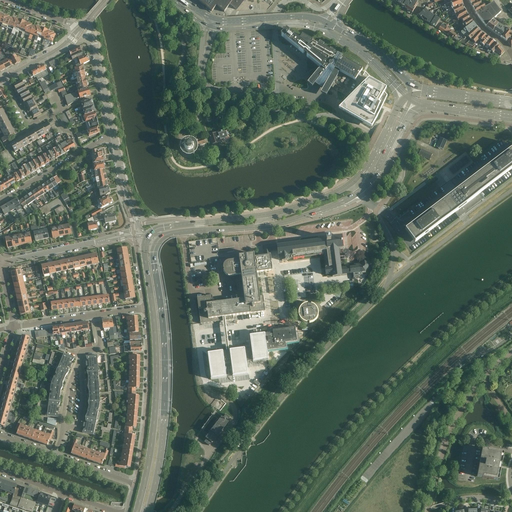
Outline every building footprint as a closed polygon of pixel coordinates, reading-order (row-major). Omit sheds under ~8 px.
[(197,0),(211,12),(216,6),(224,12),(227,8),(231,3),(236,7),(238,4),(241,0),(197,0)] [(387,0),(411,15),(417,4),(416,4),(417,2),(416,1),(415,0),(414,0),(387,0)] [(451,3),(444,5),(444,6),(446,11),(453,8),(462,4),(460,0),(457,0),(450,3),(451,3)] [(479,1),(471,5),(473,10),(475,13),(481,10),(485,8),(487,7),(485,4),(483,5),(481,5),(479,1)] [(487,7),(485,8),(487,12),(489,15),(497,8),(493,3),(487,7)] [(453,8),(446,11),(447,13),(450,11),(451,15),(454,14),(455,15),(465,10),(462,4),(453,8)] [(418,14),(423,20),(429,13),(424,8),(418,14)] [(487,12),(484,14),(487,18),(489,17),(492,21),(493,19),(494,18),(495,18),(501,12),(497,8),(489,15),(487,12)] [(454,14),(451,15),(452,17),(455,16),(457,19),(452,21),(454,24),(458,21),(459,20),(467,15),(465,10),(455,15),(454,14)] [(481,10),(475,13),(486,27),(492,21),(489,17),(487,18),(484,14),(481,10)] [(429,13),(423,20),(429,23),(434,15),(429,13)] [(1,25),(1,26),(7,28),(11,18),(9,18),(9,17),(5,15),(2,23),(1,25)] [(434,15),(429,23),(435,27),(440,19),(434,15)] [(467,15),(459,20),(460,22),(459,23),(460,25),(462,24),(470,19),(467,15)] [(11,18),(7,28),(13,30),(17,20),(13,18),(13,19),(11,18)] [(19,29),(23,20),(19,19),(19,20),(17,20),(13,30),(11,34),(14,35),(15,32),(18,33),(18,31),(19,29)] [(462,24),(460,25),(460,26),(461,28),(463,26),(465,29),(467,28),(473,24),(470,19),(462,24)] [(493,19),(492,21),(486,27),(492,32),(500,37),(506,29),(498,24),(493,19)] [(19,29),(18,31),(22,33),(21,37),(23,38),(24,35),(25,32),(28,24),(26,23),(27,22),(23,20),(19,29)] [(30,34),(33,27),(32,26),(32,25),(28,24),(25,32),(24,35),(29,37),(30,34)] [(438,29),(443,32),(447,27),(441,24),(438,29)] [(457,35),(453,39),(459,42),(476,28),(473,24),(467,28),(465,29),(459,34),(459,33),(457,35)] [(31,40),(33,35),(36,36),(39,28),(35,26),(35,27),(33,27),(30,34),(29,37),(28,39),(31,40)] [(39,28),(36,36),(35,40),(37,40),(39,37),(38,37),(38,36),(42,37),(45,28),(41,27),(41,28),(39,28)] [(45,28),(42,37),(44,38),(44,39),(42,45),(45,46),(46,42),(47,40),(50,32),(48,31),(49,30),(45,28)] [(476,28),(459,42),(465,45),(471,40),(474,36),(479,31),(476,28)] [(511,33),(506,29),(500,37),(506,41),(511,35),(511,33)] [(300,41),(299,40),(287,30),(285,32),(283,34),(282,34),(282,35),(281,36),(303,53),(304,53),(304,52),(306,50),(307,51),(310,53),(308,55),(307,55),(307,56),(306,56),(308,57),(321,68),(313,78),(318,82),(319,81),(320,82),(319,82),(319,83),(319,84),(320,84),(320,85),(321,85),(322,85),(323,84),(324,85),(323,86),(329,89),(330,87),(331,86),(339,72),(343,74),(349,78),(355,81),(358,76),(359,74),(361,71),(362,70),(362,69),(316,43),(315,43),(315,44),(315,45),(311,42),(312,41),(312,40),(304,35),(300,41)] [(451,32),(447,35),(453,39),(457,35),(454,33),(454,32),(452,30),(451,31),(451,32)] [(471,40),(465,45),(471,48),(474,48),(475,47),(473,45),(476,42),(483,34),(479,31),(474,36),(471,40)] [(47,40),(46,42),(49,43),(49,44),(51,44),(52,42),(55,35),(53,34),(54,33),(50,32),(47,40)] [(483,34),(476,42),(479,44),(480,43),(486,36),(483,34)] [(486,36),(480,43),(483,46),(485,44),(490,39),(486,36)] [(485,44),(483,46),(487,49),(489,47),(490,48),(495,43),(490,39),(485,44)] [(495,43),(490,48),(490,49),(489,48),(487,52),(488,52),(490,53),(491,51),(493,53),(495,50),(499,46),(495,43)] [(69,55),(66,56),(66,55),(64,56),(65,59),(71,56),(81,51),(79,46),(68,52),(69,55)] [(493,53),(492,53),(497,55),(498,56),(499,57),(500,57),(504,53),(499,46),(495,50),(493,53)] [(8,51),(4,54),(7,59),(8,60),(10,65),(11,66),(14,64),(15,65),(21,62),(19,58),(17,58),(16,55),(13,57),(12,55),(10,56),(8,51)] [(81,51),(71,56),(72,58),(68,60),(69,62),(74,60),(76,59),(83,56),(81,51)] [(0,58),(2,62),(5,69),(11,66),(10,65),(8,60),(7,59),(5,61),(1,54),(0,54),(0,58)] [(78,65),(76,66),(76,68),(79,67),(83,66),(84,66),(83,64),(90,61),(87,55),(83,56),(76,59),(78,63),(80,62),(80,64),(78,65)] [(46,70),(44,65),(41,66),(40,66),(37,67),(37,68),(31,71),(30,70),(28,71),(28,73),(31,78),(34,76),(34,77),(36,77),(38,80),(43,77),(49,75),(46,70)] [(72,73),(73,75),(76,74),(84,71),(83,66),(79,67),(76,68),(74,69),(74,70),(68,72),(69,74),(72,73)] [(71,78),(71,81),(77,79),(85,77),(84,71),(76,74),(73,75),(74,78),(71,78)] [(365,72),(363,76),(359,74),(358,76),(358,77),(347,97),(349,98),(350,98),(347,104),(344,109),(371,124),(387,95),(365,72)] [(77,79),(71,81),(72,83),(75,82),(76,85),(78,85),(86,82),(85,77),(77,79)] [(318,82),(313,78),(309,82),(315,86),(318,82)] [(13,89),(14,91),(24,85),(22,81),(14,85),(15,88),(13,89)] [(61,82),(49,88),(43,91),(45,94),(57,89),(64,87),(61,82)] [(78,85),(76,85),(76,88),(74,89),(74,92),(88,88),(86,82),(78,85)] [(24,85),(14,91),(15,93),(17,92),(18,95),(19,94),(27,90),(24,85)] [(5,99),(6,102),(9,100),(8,98),(2,87),(0,88),(0,97),(2,96),(4,100),(5,99)] [(61,92),(63,97),(65,97),(68,106),(78,100),(78,99),(80,98),(80,99),(91,95),(90,94),(89,90),(88,88),(80,91),(68,95),(65,90),(61,92)] [(19,94),(21,97),(19,98),(20,100),(30,94),(28,89),(27,90),(19,94)] [(30,94),(20,100),(21,101),(23,100),(24,103),(32,99),(30,94)] [(24,103),(23,104),(24,105),(26,105),(27,108),(36,103),(33,98),(33,99),(32,99),(24,103)] [(78,108),(78,109),(79,111),(93,106),(92,99),(81,103),(82,107),(81,108),(81,107),(78,108)] [(36,103),(27,108),(29,110),(27,111),(28,113),(31,112),(38,108),(36,103)] [(78,111),(75,112),(76,114),(81,112),(81,113),(83,112),(85,116),(95,112),(93,106),(79,111),(78,111)] [(38,108),(31,112),(32,114),(31,114),(33,118),(41,114),(42,114),(41,112),(43,111),(42,109),(40,110),(38,108)] [(95,112),(85,116),(78,118),(79,120),(82,119),(83,123),(85,122),(97,119),(95,112)] [(6,115),(0,118),(0,126),(1,126),(0,126),(9,121),(6,115)] [(97,119),(85,122),(88,130),(98,127),(97,119)] [(3,130),(0,131),(0,133),(4,132),(12,127),(9,121),(0,126),(1,126),(3,130)] [(45,123),(42,126),(47,134),(48,133),(49,135),(51,134),(50,132),(53,130),(48,123),(46,124),(45,123)] [(38,125),(36,126),(42,136),(47,134),(42,126),(42,125),(39,127),(38,125)] [(35,129),(33,131),(37,139),(42,136),(36,126),(34,127),(35,129)] [(6,136),(1,139),(3,143),(8,140),(7,138),(15,134),(12,127),(4,132),(6,136)] [(88,130),(82,132),(76,134),(78,138),(82,136),(83,134),(87,133),(89,136),(99,133),(100,132),(98,127),(88,130)] [(227,129),(216,133),(218,142),(230,139),(227,129)] [(29,130),(27,131),(33,142),(37,139),(33,131),(30,132),(29,130)] [(26,134),(24,136),(29,144),(33,142),(27,131),(25,132),(26,134)] [(209,135),(209,136),(212,144),(218,142),(216,133),(209,135)] [(69,140),(66,142),(70,150),(76,147),(75,146),(69,135),(68,134),(66,135),(67,139),(68,138),(69,140)] [(20,136),(18,137),(24,147),(29,144),(24,136),(21,138),(20,136)] [(60,136),(57,138),(59,142),(65,153),(70,150),(66,142),(62,144),(59,140),(60,137),(60,136)] [(17,140),(15,141),(20,149),(24,147),(18,137),(16,138),(17,140)] [(436,146),(443,150),(447,140),(440,137),(436,146)] [(55,147),(55,148),(60,156),(65,153),(59,142),(57,138),(55,139),(58,146),(56,147),(56,146),(55,147)] [(203,138),(193,142),(192,141),(191,141),(190,140),(189,140),(188,140),(187,141),(186,141),(185,142),(184,142),(183,143),(183,144),(182,145),(182,146),(182,147),(182,148),(182,149),(183,150),(183,151),(184,152),(185,153),(186,153),(187,154),(188,154),(189,154),(190,154),(191,154),(192,154),(193,153),(194,152),(195,151),(195,150),(200,148),(199,147),(200,147),(200,146),(205,144),(204,144),(208,143),(206,138),(203,139),(203,138)] [(20,149),(15,141),(10,144),(8,145),(9,147),(11,146),(15,152),(20,149)] [(53,149),(50,145),(48,146),(51,150),(56,159),(60,156),(55,148),(53,149)] [(453,194),(405,230),(415,243),(453,214),(460,209),(463,206),(511,168),(511,148),(472,179),(453,194)] [(431,156),(432,154),(421,149),(420,151),(419,150),(418,153),(419,153),(418,155),(429,160),(430,158),(431,159),(432,156),(431,156)] [(51,150),(46,153),(50,162),(56,159),(51,150)] [(103,161),(104,160),(104,158),(103,159),(101,151),(100,152),(100,150),(92,152),(92,153),(90,154),(91,160),(93,160),(93,164),(103,162),(103,161)] [(31,153),(29,154),(33,161),(31,162),(31,163),(36,170),(36,171),(40,168),(35,160),(34,158),(31,153)] [(46,153),(40,157),(45,165),(50,162),(46,153)] [(40,157),(35,160),(40,168),(45,165),(40,157)] [(26,160),(24,161),(26,165),(31,173),(36,171),(36,170),(31,163),(29,164),(26,160)] [(12,165),(13,167),(16,173),(21,180),(26,177),(21,168),(22,170),(19,171),(14,163),(12,165)] [(89,173),(92,172),(94,172),(94,171),(105,169),(104,166),(105,166),(105,164),(104,164),(104,163),(93,165),(94,169),(90,170),(90,171),(89,171),(89,173)] [(21,168),(26,177),(31,173),(26,165),(21,168)] [(94,172),(92,172),(93,176),(91,177),(92,179),(96,178),(95,177),(106,175),(105,169),(94,171),(94,172)] [(8,175),(6,176),(7,178),(6,179),(10,186),(16,183),(12,176),(11,174),(10,172),(8,170),(6,171),(8,175)] [(12,171),(10,172),(11,174),(12,176),(16,183),(21,180),(16,173),(14,174),(12,171)] [(96,178),(92,179),(93,184),(97,184),(97,183),(107,181),(106,175),(95,177),(96,178)] [(53,178),(49,181),(53,188),(55,191),(58,189),(60,192),(62,191),(57,184),(60,182),(56,176),(55,176),(53,178)] [(10,186),(6,179),(2,182),(6,188),(10,186)] [(49,181),(44,184),(50,192),(52,191),(56,197),(58,196),(55,191),(53,188),(49,181)] [(97,184),(93,184),(94,188),(94,189),(88,192),(90,194),(95,191),(98,189),(99,189),(108,187),(107,181),(97,183),(97,184)] [(44,184),(40,187),(45,194),(47,192),(51,198),(50,199),(52,200),(54,198),(51,194),(50,192),(44,184)] [(40,187),(36,189),(43,200),(45,203),(47,202),(42,195),(45,194),(40,187)] [(108,187),(99,189),(100,192),(95,194),(96,196),(100,195),(101,198),(110,193),(108,187)] [(36,189),(31,192),(36,199),(38,198),(39,199),(40,199),(41,201),(43,200),(36,189)] [(31,192),(27,195),(32,202),(34,201),(37,205),(39,203),(36,199),(31,192)] [(64,193),(61,195),(64,201),(69,198),(66,192),(64,193)] [(27,195),(23,198),(28,205),(30,204),(33,208),(33,207),(35,210),(37,209),(32,202),(27,195)] [(111,202),(112,201),(112,199),(110,199),(108,196),(94,204),(95,206),(98,204),(97,204),(98,203),(99,205),(100,204),(102,208),(112,203),(111,202)] [(23,198),(19,201),(21,205),(24,208),(28,205),(23,198)] [(69,198),(64,201),(67,206),(72,203),(69,198)] [(17,199),(11,202),(15,209),(21,205),(19,201),(17,199)] [(11,202),(6,205),(10,212),(15,209),(11,202)] [(10,212),(6,205),(0,208),(4,215),(10,212)] [(113,222),(116,221),(114,214),(106,216),(105,211),(98,214),(99,221),(103,220),(103,218),(104,218),(106,224),(109,223),(109,224),(113,223),(113,222)] [(93,217),(87,220),(89,222),(89,224),(88,224),(89,231),(97,229),(96,222),(95,223),(95,221),(98,221),(97,215),(93,217)] [(39,226),(36,227),(36,225),(31,226),(32,231),(33,231),(35,241),(42,240),(39,228),(39,226)] [(69,225),(63,226),(65,236),(71,234),(69,225)] [(46,226),(39,228),(42,240),(49,238),(46,226)] [(63,226),(57,227),(59,237),(65,236),(63,226)] [(59,237),(57,227),(51,228),(53,238),(59,237)] [(30,233),(24,234),(26,244),(32,243),(30,233)] [(24,234),(18,236),(20,245),(26,244),(24,234)] [(18,236),(11,237),(13,247),(20,245),(18,236)] [(340,268),(338,254),(338,249),(343,248),(343,246),(343,247),(341,238),(342,238),(342,236),(330,238),(330,237),(329,237),(329,238),(327,238),(325,238),(326,239),(280,245),(280,244),(277,244),(278,251),(278,255),(281,255),(282,261),(289,260),(324,255),(325,268),(324,268),(325,276),(331,275),(332,278),(341,276),(341,274),(348,274),(351,273),(352,279),(355,279),(355,276),(362,275),(362,272),(365,272),(369,266),(368,265),(369,264),(366,262),(365,263),(364,262),(362,265),(361,264),(354,265),(354,266),(348,267),(340,268)] [(13,247),(11,237),(5,238),(7,248),(13,247)] [(273,245),(269,245),(263,246),(264,256),(270,255),(270,252),(274,251),(278,251),(277,244),(273,245)] [(117,249),(118,256),(128,254),(127,248),(117,249)] [(97,253),(90,255),(93,265),(99,263),(97,256),(97,253)] [(260,257),(254,257),(254,253),(238,255),(239,259),(228,261),(227,261),(226,262),(225,262),(224,263),(223,264),(223,266),(223,267),(223,268),(223,271),(223,272),(224,273),(225,274),(226,275),(227,276),(228,276),(229,277),(230,276),(241,275),(242,283),(243,283),(244,283),(245,290),(244,290),(243,291),(244,299),(213,303),(212,296),(197,298),(200,323),(200,324),(201,324),(219,321),(222,321),(233,320),(233,319),(234,319),(233,316),(265,312),(265,311),(263,297),(263,296),(260,297),(257,273),(263,272),(272,271),(273,271),(270,255),(264,256),(260,257)] [(90,255),(84,256),(86,266),(93,265),(90,255)] [(84,256),(78,257),(80,267),(86,266),(84,256)] [(78,257),(72,259),(74,269),(80,267),(78,257)] [(72,259),(66,260),(68,270),(74,269),(72,259)] [(66,260),(60,261),(62,271),(68,270),(66,260)] [(60,261),(54,263),(56,273),(62,271),(60,261)] [(54,263),(48,264),(50,274),(56,273),(54,263)] [(50,274),(48,264),(41,265),(44,275),(50,274)] [(11,272),(13,278),(22,276),(21,270),(11,272)] [(22,276),(13,278),(14,284),(24,282),(22,276)] [(24,282),(14,284),(15,290),(25,288),(24,282)] [(25,288),(15,290),(17,297),(26,294),(25,288)] [(134,291),(124,293),(125,301),(130,300),(130,299),(135,298),(134,291)] [(26,294),(17,297),(18,303),(28,301),(26,294)] [(28,301),(18,303),(19,309),(29,307),(28,301)] [(306,322),(308,323),(310,323),(312,322),(314,321),(315,320),(317,319),(318,317),(319,316),(319,314),(319,312),(319,310),(318,308),(317,306),(316,305),(314,303),(313,302),(311,302),(309,302),(306,302),(304,303),(303,304),(301,305),(300,307),(299,309),(298,311),(298,313),(298,315),(299,317),(300,319),(302,320),(304,321),(306,322)] [(29,307),(19,309),(21,315),(30,313),(29,307)] [(109,332),(109,336),(117,335),(119,335),(118,333),(117,333),(116,327),(113,327),(112,319),(108,320),(108,319),(102,320),(103,329),(110,328),(110,331),(109,332)] [(52,329),(49,330),(50,337),(54,337),(53,335),(57,334),(57,337),(60,337),(59,335),(58,326),(52,327),(52,329)] [(223,351),(207,353),(211,380),(248,375),(247,363),(253,362),(268,360),(267,351),(286,348),(285,343),(297,342),(295,328),(272,331),(273,333),(265,334),(249,336),(251,344),(244,345),(245,348),(226,351),(226,348),(222,348),(223,351)] [(13,396),(29,338),(22,336),(8,386),(0,415),(0,425),(4,427),(13,396)] [(129,353),(129,364),(130,364),(140,364),(140,356),(136,356),(136,353),(129,353)] [(64,354),(58,368),(68,373),(69,369),(68,369),(69,369),(67,368),(70,361),(72,362),(72,361),(74,359),(74,358),(64,354)] [(86,356),(87,360),(89,360),(89,368),(88,368),(87,368),(87,372),(98,371),(97,355),(86,356)] [(113,359),(120,357),(119,355),(110,357),(111,365),(113,365),(113,359)] [(130,364),(129,372),(140,372),(140,364),(130,364)] [(52,383),(51,384),(63,387),(63,384),(62,383),(66,375),(68,373),(58,368),(52,383)] [(98,371),(87,372),(88,375),(88,384),(88,387),(99,387),(98,371)] [(129,372),(129,380),(140,380),(140,372),(129,372)] [(140,380),(129,380),(128,380),(128,391),(135,391),(135,389),(139,389),(140,380)] [(123,391),(123,388),(116,387),(115,381),(113,381),(114,390),(123,391)] [(51,385),(49,401),(60,402),(60,399),(61,390),(63,387),(51,384),(51,385)] [(99,387),(88,387),(89,390),(89,399),(88,402),(100,403),(100,402),(99,387)] [(124,395),(124,392),(114,392),(115,400),(118,400),(117,394),(124,395)] [(128,392),(127,403),(128,403),(138,404),(139,395),(135,395),(135,392),(128,392)] [(49,401),(47,416),(58,417),(58,414),(58,413),(56,413),(57,406),(59,406),(59,405),(60,402),(49,401)] [(85,417),(96,420),(100,405),(100,403),(88,402),(89,406),(87,414),(85,417)] [(128,403),(127,411),(138,412),(138,404),(128,403)] [(127,411),(127,419),(137,420),(138,412),(127,411)] [(207,439),(204,442),(209,446),(211,442),(213,443),(219,435),(220,436),(223,431),(222,431),(229,422),(227,421),(230,418),(226,415),(223,418),(222,417),(205,438),(207,439)] [(84,429),(82,432),(82,433),(93,435),(96,420),(85,417),(86,421),(86,422),(87,422),(85,429),(84,429)] [(137,420),(127,419),(126,419),(125,429),(132,430),(132,428),(136,428),(137,420)] [(17,435),(24,437),(28,428),(28,427),(18,423),(15,430),(18,430),(16,434),(17,435)] [(101,430),(110,432),(111,424),(108,424),(107,428),(101,427),(101,430)] [(28,428),(24,437),(32,440),(31,440),(32,440),(35,430),(28,428)] [(35,430),(32,440),(40,443),(43,433),(35,430)] [(120,433),(120,431),(114,430),(112,444),(114,445),(116,433),(120,433)] [(43,432),(43,433),(40,443),(47,445),(47,446),(49,440),(50,441),(54,432),(51,431),(50,435),(43,432)] [(124,439),(124,443),(134,444),(135,435),(131,435),(131,432),(125,431),(123,439),(124,439)] [(72,454),(79,457),(82,447),(83,446),(76,444),(78,440),(75,439),(72,448),(73,449),(71,454),(72,454)] [(124,443),(123,450),(133,451),(134,444),(124,443)] [(82,447),(79,457),(86,459),(86,460),(90,450),(82,447)] [(479,465),(477,477),(499,481),(501,470),(500,469),(500,468),(501,469),(501,465),(500,465),(501,464),(502,464),(504,453),(482,449),(480,460),(484,461),(483,466),(479,465)] [(90,450),(86,460),(87,460),(87,459),(94,462),(98,452),(90,450)] [(98,452),(94,462),(101,464),(101,465),(102,465),(104,460),(105,460),(108,451),(106,450),(104,454),(98,452)] [(123,450),(121,459),(131,460),(133,451),(123,450)] [(131,460),(121,459),(120,458),(119,464),(115,463),(115,466),(124,468),(125,467),(130,468),(131,460)] [(2,480),(0,484),(0,489),(6,491),(14,494),(16,488),(17,485),(9,482),(2,480)] [(20,500),(18,507),(25,510),(31,511),(32,511),(39,492),(25,487),(24,491),(20,500)] [(13,497),(10,504),(18,507),(20,500),(24,491),(16,488),(14,494),(13,497)] [(40,493),(37,502),(43,504),(46,495),(40,493)] [(46,495),(43,504),(48,506),(51,497),(46,495)]
